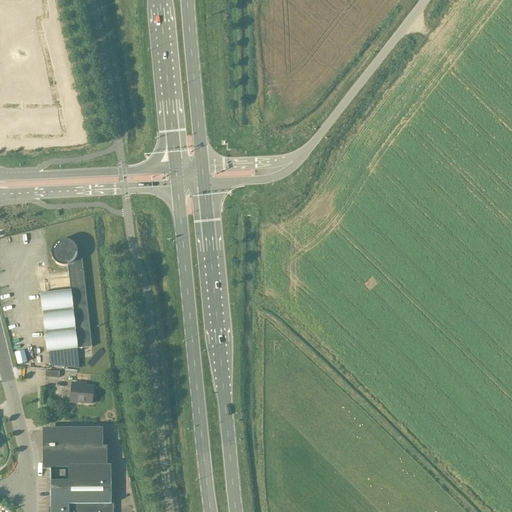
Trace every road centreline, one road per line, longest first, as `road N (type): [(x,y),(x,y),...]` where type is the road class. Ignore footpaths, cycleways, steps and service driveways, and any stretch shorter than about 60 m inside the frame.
road 1 (secondary): [(235,511),(203,184)]
road 2 (secondary): [(177,185),(210,511)]
road 3 (unclassified): [(425,0),(305,152)]
road 4 (unclassified): [(0,193),(177,185)]
road 5 (unclassified): [(175,168),(0,176)]
road 6 (secondary): [(159,0),(175,168)]
road 7 (secondary): [(202,166),(187,0)]
road 8 (unclassified): [(31,488),(0,346)]
